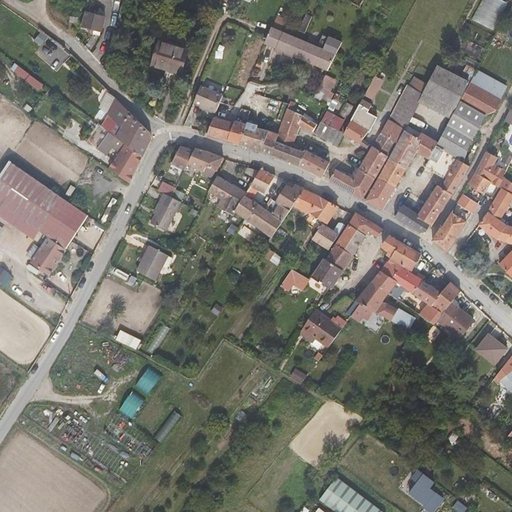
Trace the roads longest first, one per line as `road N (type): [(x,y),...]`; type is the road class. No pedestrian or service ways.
road 1 (residential): [(511,325),(375,215),(292,170),(177,135),(156,155),(94,278),(0,431)]
road 2 (track): [(165,141),(34,15)]
road 3 (unknown): [(348,281),(385,230),(414,164)]
